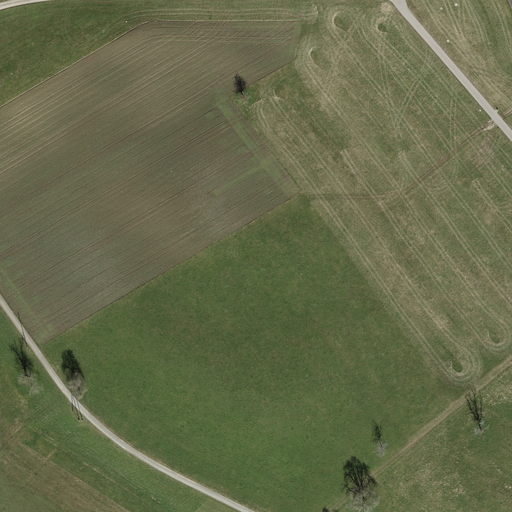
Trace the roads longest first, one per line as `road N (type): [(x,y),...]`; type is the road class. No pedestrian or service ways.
road 1 (track): [(0,299),(101,425),(139,455),(245,511)]
road 2 (track): [(511,136),(395,0)]
